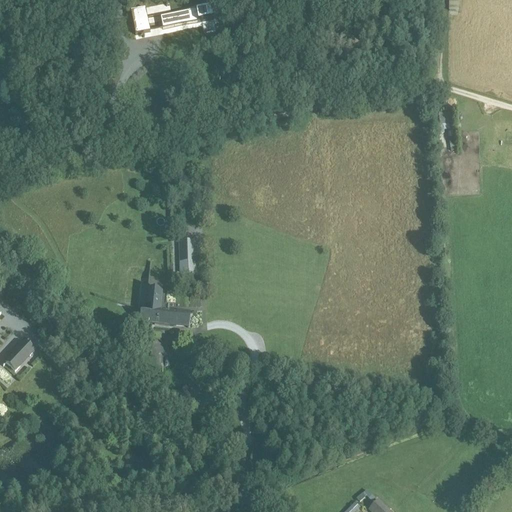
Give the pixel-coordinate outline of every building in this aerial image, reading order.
[(462,0),(447,0),(448,11),(459,10),(458,3),(463,3),(462,0)] [(160,19),(163,31),(213,20),(211,8),(160,19)] [(145,9),(130,13),(135,36),(150,33),(145,9)] [(142,102),(152,104),(154,96),(143,93),(142,102)] [(439,114),(440,125),(453,125),(453,114),(439,114)] [(180,243),(181,276),(199,276),(198,243),(180,243)] [(141,318),(141,325),(152,326),(152,325),(155,325),(154,326),(170,328),(171,313),(158,312),(159,303),(160,303),(162,294),(163,293),(157,291),(157,292),(148,292),(147,294),(147,293),(146,309),(151,310),(150,318),(141,318)] [(186,314),(176,313),(175,326),(176,327),(176,326),(187,327),(187,329),(188,329),(190,318),(189,318),(190,314),(186,314)] [(28,341),(21,349),(30,357),(35,352),(26,344),(29,341),(28,341)] [(20,368),(11,360),(3,368),(6,365),(15,373),(20,368)] [(368,511),(389,511),(378,501),(368,511)]
